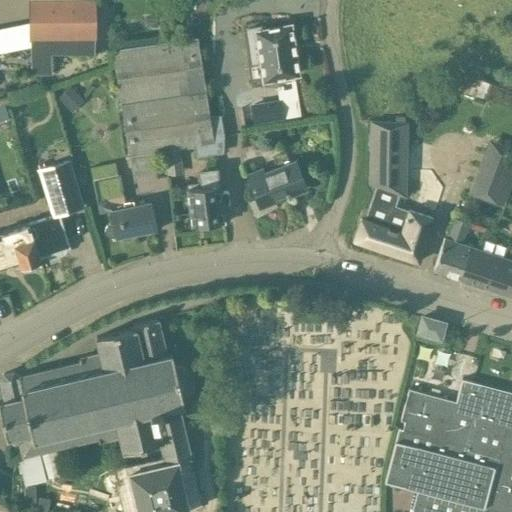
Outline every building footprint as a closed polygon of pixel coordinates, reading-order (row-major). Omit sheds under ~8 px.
[(28,0),(29,40),(30,40),(31,75),(52,74),(51,54),(94,54),(94,39),(96,39),(95,0),(28,0)] [(269,26),(268,20),(242,24),(251,86),(299,79),(290,22),(269,26)] [(199,38),(115,50),(130,154),(195,144),(195,146),(197,156),(223,152),(224,138),(220,115),(211,116),(199,38)] [(254,105),(256,122),(300,115),(295,82),(277,85),(279,101),(254,105)] [(70,87),(59,97),(70,109),(81,98),(70,87)] [(0,118),(9,115),(4,102),(0,103),(0,118)] [(360,218),(353,240),(416,261),(431,217),(407,209),(395,205),(399,195),(406,197),(408,121),(376,121),(369,120),(369,122),(368,185),(377,188),(365,220),(360,218)] [(511,159),(485,149),(471,184),(506,197),(511,180),(511,159)] [(263,166),(246,173),(255,194),(249,197),(257,216),(279,204),(277,201),(307,189),(295,159),(265,171),(263,166)] [(82,206),(70,161),(39,169),(52,214),(82,206)] [(114,162),(90,167),(93,180),(99,212),(111,210),(114,223),(111,223),(108,225),(106,226),(105,228),(105,231),(105,233),(107,235),(110,237),(113,237),(116,237),(117,238),(119,237),(121,239),(124,239),(126,239),(129,238),(132,236),(134,234),(156,230),(150,202),(126,207),(120,175),(116,175),(114,162)] [(218,186),(216,170),(199,172),(201,188),(188,190),(192,225),(223,221),(218,186)] [(53,216),(32,222),(43,256),(70,248),(59,214),(53,216)] [(458,277),(469,246),(462,244),(470,222),(455,217),(447,239),(444,237),(441,243),(433,269),(458,277)] [(43,256),(32,222),(28,223),(28,224),(0,232),(0,267),(19,261),(20,265),(22,264),(29,271),(36,268),(39,259),(41,258),(41,257),(43,256)] [(511,286),(511,259),(469,246),(458,277),(509,295),(511,286)] [(444,322),(421,316),(417,331),(439,337),(444,322)] [(0,381),(4,399),(0,400),(0,415),(5,437),(9,436),(10,439),(14,440),(16,440),(18,438),(22,452),(23,455),(97,435),(98,440),(119,435),(123,451),(161,442),(166,463),(177,460),(177,461),(190,458),(177,403),(183,402),(181,391),(184,390),(188,387),(192,381),(193,376),(192,372),(190,368),(188,366),(185,364),(182,362),(176,362),(174,362),(171,351),(165,352),(156,317),(133,322),(133,327),(96,336),(100,352),(79,357),(80,361),(20,376),(19,374),(14,371),(4,373),(0,377),(0,381)] [(455,401),(408,388),(400,420),(404,420),(402,428),(397,427),(383,481),(416,489),(410,511),(511,511),(511,391),(460,378),(455,401)] [(166,463),(128,471),(137,511),(183,511),(189,511),(189,509),(182,482),(177,461),(177,460),(166,463)]
